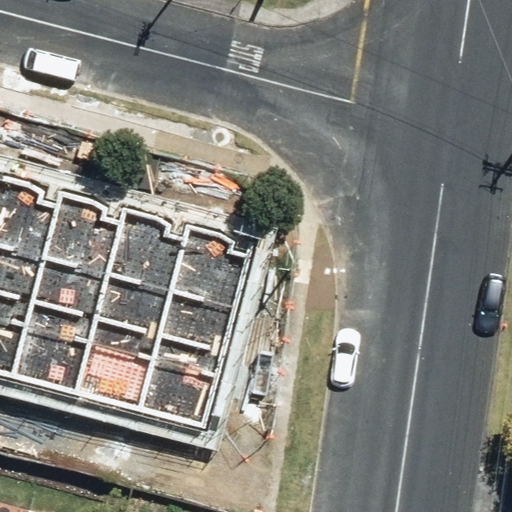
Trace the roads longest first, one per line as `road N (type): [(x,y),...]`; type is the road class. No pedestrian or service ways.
road 1 (residential): [(0,8),(356,106),(453,122)]
road 2 (secondary): [(453,122),(400,511)]
road 3 (secondary): [(470,0),(453,122)]
